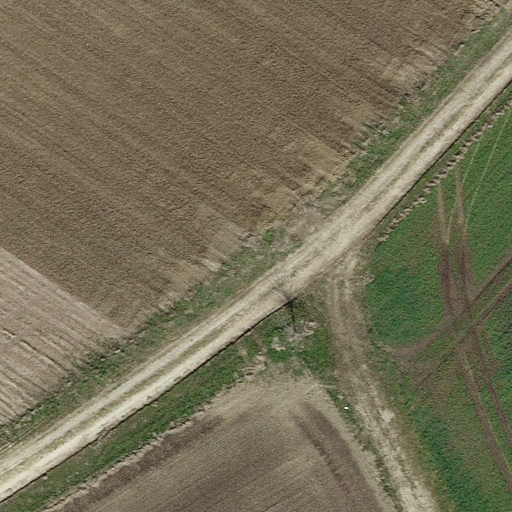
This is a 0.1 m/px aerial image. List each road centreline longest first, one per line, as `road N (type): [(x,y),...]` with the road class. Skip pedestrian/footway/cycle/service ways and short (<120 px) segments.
road 1 (track): [(0,465),(356,229),(511,60)]
road 2 (track): [(493,511),(356,229)]
